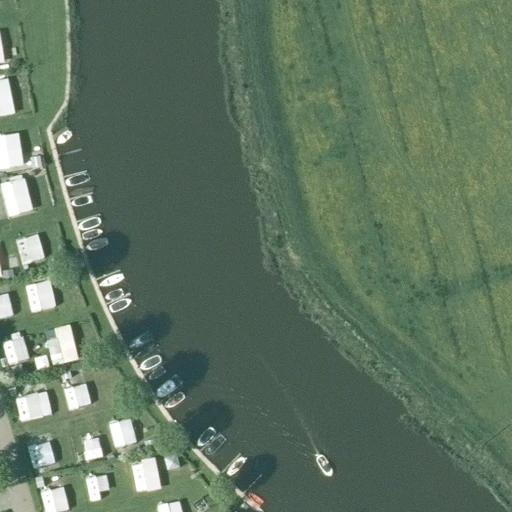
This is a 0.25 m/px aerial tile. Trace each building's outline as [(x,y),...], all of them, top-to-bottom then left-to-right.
[(0,114),(7,113),(3,86),(17,84),(16,73),(0,75),(0,114)] [(0,165),(16,163),(12,131),(0,132),(0,165)] [(0,214),(22,211),(18,182),(0,184),(0,214)] [(16,267),(37,260),(30,234),(8,241),(16,267)] [(42,283),(20,285),(23,312),(45,310),(42,283)] [(65,326),(46,328),(47,341),(41,341),(44,365),(69,362),(65,326)] [(14,336),(0,339),(0,362),(1,366),(19,362),(14,336)] [(53,374),(55,386),(78,383),(76,371),(53,374)] [(12,395),(33,390),(32,383),(10,387),(12,395)] [(80,385),(58,388),(61,411),(83,409),(80,385)] [(15,423),(38,418),(31,393),(9,398),(15,423)] [(124,418),(101,424),(108,448),(131,442),(124,418)] [(90,432),(69,433),(70,459),(91,457),(90,432)] [(18,442),(25,467),(48,461),(41,436),(18,442)] [(79,471),(82,483),(113,477),(110,464),(79,471)] [(129,491),(151,486),(147,465),(125,469),(129,491)] [(34,492),(37,511),(60,511),(55,488),(34,492)] [(149,506),(150,511),(174,511),(171,499),(149,506)]
